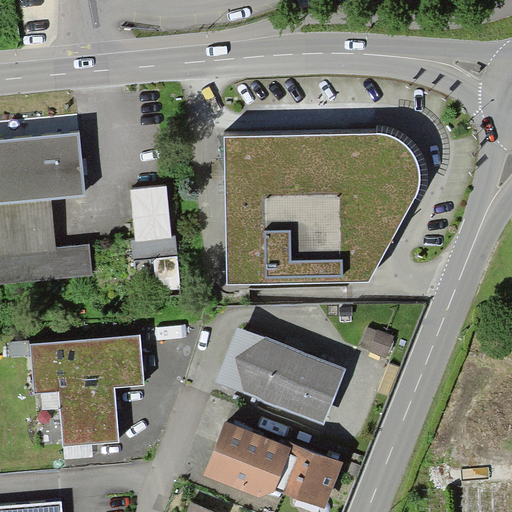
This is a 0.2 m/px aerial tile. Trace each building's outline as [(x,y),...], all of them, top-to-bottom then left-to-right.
[(0,140),(0,284),(94,275),(90,245),(56,248),(53,200),(86,197),(80,132),(0,140)] [(376,133),(368,134),(225,136),(227,285),(370,282),(418,193),(420,183),(421,177),(420,170),(419,166),(417,161),(415,157),(413,152),(410,148),(406,144),(402,141),(396,138),(390,135),(384,133),(380,132),(376,133)] [(172,236),(167,186),(130,190),(136,240),(131,240),(133,261),(154,259),(178,257),(176,236),(172,236)] [(178,257),(154,259),(157,291),(181,289),(178,257)] [(266,339),(238,328),(217,382),(324,424),(346,368),(266,337),(266,339)] [(141,334),(29,344),(30,355),(33,393),(42,392),(59,391),(60,408),(63,447),(92,444),(119,442),(115,388),(145,386),(141,334)] [(29,344),(29,340),(10,341),(11,356),(30,355),(29,344)] [(42,392),(43,410),(60,408),(59,391),(42,392)] [(284,445),(225,421),(204,475),(260,497),(275,491),(276,490),(325,509),(343,462),(286,440),(284,445)] [(93,457),(92,444),(63,447),(64,459),(93,457)] [(62,511),(61,501),(0,506),(0,511),(62,511)] [(214,511),(189,502),(184,511),(214,511)]
